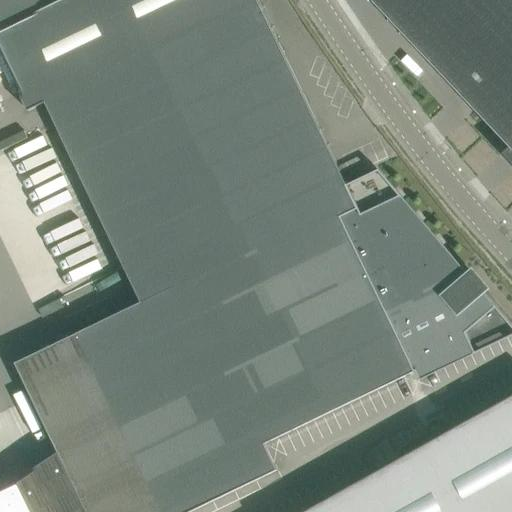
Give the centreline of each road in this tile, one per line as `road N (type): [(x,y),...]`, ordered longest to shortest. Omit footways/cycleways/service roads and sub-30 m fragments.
road 1 (tertiary): [(511,254),(433,164),(316,0)]
road 2 (unknown): [(230,511),(511,367)]
